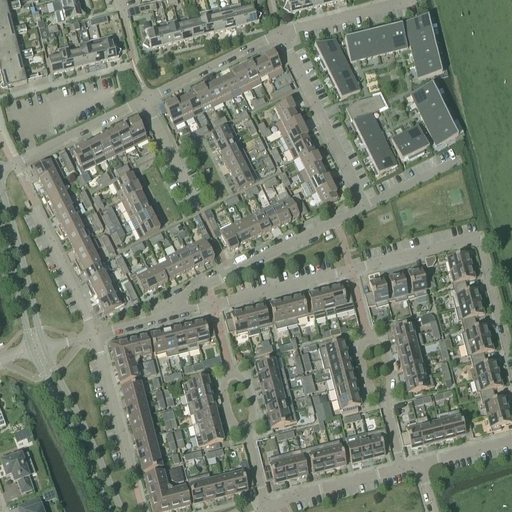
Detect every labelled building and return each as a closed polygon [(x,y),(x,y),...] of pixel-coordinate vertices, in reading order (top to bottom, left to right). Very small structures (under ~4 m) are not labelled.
[(0,0),(0,64),(0,65),(0,62),(0,59),(2,59),(4,66),(0,67),(0,76),(2,84),(1,84),(1,85),(0,85),(0,86),(0,85),(0,88),(0,89),(1,89),(2,90),(3,90),(7,89),(6,84),(8,83),(9,88),(26,84),(26,83),(25,79),(20,61),(20,58),(19,55),(14,37),(13,34),(13,31),(8,13),(7,9),(6,6),(4,0),(0,0)] [(76,0),(68,0),(59,2),(59,3),(56,8),(62,12),(78,8),(76,0)] [(285,6),(282,11),(287,14),(288,16),(301,13),(297,0),(286,0),(287,4),(285,4),(285,6)] [(297,0),(301,13),(312,10),(309,0),(297,0)] [(309,0),(312,10),(322,7),(320,0),(309,0)] [(152,12),(150,6),(138,9),(140,15),(152,12)] [(229,8),(230,13),(234,30),(245,27),(241,10),(239,6),(229,8)] [(78,8),(62,12),(62,13),(59,18),(64,21),(65,23),(85,18),(79,13),(78,8)] [(241,10),(245,27),(258,23),(258,22),(261,17),(256,13),(255,12),(253,13),(252,8),(241,10)] [(229,13),(224,10),(221,16),(220,16),(224,32),(230,31),(231,32),(234,31),(234,30),(230,13),(229,13)] [(208,13),(214,35),(224,32),(220,16),(218,11),(208,13)] [(214,35),(208,13),(197,16),(199,21),(203,38),(214,35)] [(94,20),(95,27),(107,24),(106,17),(94,20)] [(431,26),(429,18),(427,18),(403,24),(407,38),(431,32),(429,26),(431,26)] [(176,21),(182,43),(192,40),(188,24),(187,19),(176,21)] [(166,24),(171,46),(182,43),(176,21),(166,24)] [(199,21),(188,24),(192,40),(203,38),(199,21)] [(156,28),(161,48),(171,46),(166,24),(155,27),(156,28)] [(394,28),(394,26),(386,28),(392,54),(407,50),(401,26),(394,28)] [(161,48),(156,28),(145,31),(146,35),(147,40),(145,40),(145,42),(142,47),(147,50),(148,52),(161,48)] [(379,57),(381,56),(392,54),(386,28),(378,30),(379,32),(373,33),(379,57)] [(432,39),(431,32),(407,38),(410,52),(436,46),(434,38),(432,39)] [(366,35),(366,33),(358,35),(364,60),(379,57),(373,33),(366,35)] [(350,64),(364,60),(358,35),(350,37),(351,39),(344,40),(350,64)] [(103,56),(105,63),(118,59),(118,58),(121,53),(115,49),(112,37),(99,41),(103,56)] [(105,63),(103,56),(99,41),(89,43),(94,65),(105,63)] [(321,62),(340,53),(334,42),(314,47),(315,50),(313,50),(317,57),(319,57),(321,62)] [(78,46),(80,52),(84,68),(94,65),(89,43),(78,46)] [(414,66),(437,60),(436,54),(438,54),(436,46),(410,52),(414,66)] [(73,71),(70,56),(69,54),(68,55),(63,52),(60,57),(59,57),(63,73),(73,71)] [(84,68),(80,52),(69,54),(70,56),(73,71),(84,68)] [(328,75),(346,66),(340,53),(321,62),(320,63),(323,70),(325,69),(328,75)] [(267,77),(269,81),(283,75),(272,54),(264,58),(264,59),(260,61),(267,77)] [(63,73),(59,57),(48,60),(52,76),(63,73)] [(439,66),(437,60),(414,66),(417,81),(441,75),(441,74),(443,74),(441,66),(439,66)] [(258,81),(267,77),(260,61),(251,66),(258,81)] [(240,70),(251,90),(261,85),(258,81),(251,66),(250,65),(240,70)] [(332,89),(334,88),(353,79),(346,66),(328,75),(331,81),(329,82),(332,89)] [(251,90),(240,70),(230,74),(231,76),(231,75),(239,91),(238,91),(241,95),(251,90)] [(222,80),(224,83),(230,95),(238,91),(239,91),(231,75),(231,76),(222,80)] [(341,101),(359,92),(353,79),(334,88),(337,94),(335,95),(339,102),(340,101),(341,101)] [(212,85),(222,104),(232,99),(230,95),(224,83),(222,80),(212,85)] [(212,85),(203,89),(212,109),(222,104),(212,85)] [(437,92),(433,85),(432,86),(431,85),(409,96),(416,109),(438,98),(435,93),(437,92)] [(276,93),(278,99),(292,92),(289,87),(276,93)] [(193,94),(203,114),(212,109),(203,89),(202,88),(192,93),(193,94)] [(184,99),(194,118),(203,114),(193,94),(184,99)] [(352,125),(371,116),(384,109),(378,98),(356,104),(345,111),(352,125)] [(441,104),(438,98),(416,109),(422,122),(446,110),(442,103),(441,104)] [(184,99),(174,103),(184,123),(194,118),(184,99)] [(257,102),(259,108),(265,105),(266,105),(263,99),(257,102)] [(259,108),(257,102),(256,101),(251,103),(254,111),(259,108)] [(174,103),(174,102),(164,107),(174,128),(184,123),(174,103)] [(280,123),(295,116),(293,111),(294,111),(290,102),(274,110),(280,123)] [(429,135),(451,124),(448,119),(450,118),(446,110),(422,122),(429,135)] [(239,115),(242,121),(248,118),(245,113),(239,115)] [(242,121),(239,115),(234,118),(237,124),(242,121)] [(282,139),(303,128),(299,120),(298,120),(295,116),(280,123),(275,125),(282,139)] [(358,138),(377,129),(371,116),(352,125),(350,126),(354,133),(356,132),(358,138)] [(227,124),(224,118),(218,121),(221,127),(227,124)] [(124,128),(134,148),(147,141),(137,121),(128,125),(128,126),(124,128)] [(221,127),(218,121),(213,124),(216,130),(221,127)] [(247,130),(253,127),(250,122),(243,126),(246,131),(247,130)] [(266,131),(265,130),(263,124),(257,127),(260,133),(266,131)] [(453,130),(451,124),(429,135),(435,148),(457,138),(457,137),(459,136),(455,129),(453,130)] [(124,153),(134,148),(124,128),(124,127),(113,132),(114,133),(124,153)] [(215,146),(235,136),(230,127),(211,137),(215,146)] [(416,158),(423,154),(422,152),(428,149),(417,127),(404,134),(416,158)] [(200,130),(202,136),(208,133),(205,128),(200,130)] [(303,128),(282,139),(288,151),(308,142),(306,137),(307,137),(303,128)] [(266,131),(260,133),(263,139),(270,135),(267,129),(265,130),(266,131)] [(365,151),(384,141),(377,129),(358,138),(357,139),(360,146),(362,145),(365,151)] [(202,136),(200,130),(194,133),(197,139),(202,136)] [(105,137),(115,157),(124,153),(114,133),(105,137)] [(408,161),(416,158),(404,134),(391,140),(402,163),(408,160),(408,161)] [(190,135),(179,141),(181,147),(192,141),(190,135)] [(235,136),(215,146),(220,155),(239,146),(235,136)] [(95,142),(105,162),(115,157),(105,137),(95,142)] [(256,149),(262,146),(259,140),(254,143),(256,149)] [(371,163),(390,154),(384,141),(365,151),(363,151),(367,159),(368,158),(371,163)] [(95,142),(86,147),(95,166),(95,167),(105,162),(95,142)] [(308,142),(288,151),(293,161),(298,159),(313,152),(308,142)] [(95,167),(95,166),(86,147),(86,146),(77,150),(77,151),(72,154),(82,173),(95,167)] [(239,146),(220,155),(224,164),(244,155),(239,146)] [(273,159),(278,156),(275,150),(270,153),(273,159)] [(298,159),(304,171),(304,172),(319,164),(319,165),(320,164),(315,155),(314,155),(313,152),(298,159)] [(140,160),(142,166),(156,159),(153,153),(140,160)] [(65,168),(71,165),(65,154),(59,157),(65,168)] [(378,177),(396,168),(390,154),(371,163),(374,169),(372,170),(376,177),(377,176),(378,177)] [(244,155),(224,164),(229,174),(248,164),(244,155)] [(278,156),(273,159),(275,164),(281,162),(278,156)] [(265,167),(271,164),(268,159),(263,161),(265,167)] [(142,166),(140,160),(134,163),(137,168),(142,166)] [(59,171),(54,161),(32,172),(37,182),(38,182),(38,181),(59,171)] [(248,164),(229,174),(233,183),(249,175),(249,176),(253,173),(248,164)] [(271,164),(265,167),(268,172),(274,169),(271,164)] [(324,174),(319,165),(319,164),(304,172),(304,171),(299,174),(304,184),(324,174)] [(71,165),(65,168),(68,173),(73,171),(71,165)] [(121,169),(124,175),(129,172),(126,166),(121,169)] [(124,175),(121,169),(115,172),(118,178),(124,175)] [(59,171),(38,181),(38,182),(42,190),(59,182),(64,180),(59,171)] [(281,183),(287,180),(284,174),(278,177),(281,183)] [(324,174),(304,184),(311,197),(315,195),(315,194),(331,186),(327,178),(326,178),(324,174)] [(117,195),(136,185),(132,175),(112,185),(117,195)] [(249,175),(233,183),(238,192),(253,185),(249,176),(249,175)] [(101,179),(104,184),(110,182),(107,176),(101,179)] [(104,184),(101,179),(96,182),(98,187),(104,184)] [(269,182),(271,187),(277,185),(274,179),(269,182)] [(287,180),(281,183),(284,189),(290,186),(287,180)] [(42,190),(39,192),(45,205),(66,196),(59,182),(42,190)] [(271,187),(269,182),(263,184),(266,190),(271,187)] [(121,204),(141,194),(136,185),(117,195),(121,204)] [(315,194),(315,195),(322,208),(337,200),(335,195),(336,195),(331,186),(315,194)] [(250,191),(253,197),(258,194),(255,188),(250,191)] [(253,197),(250,191),(244,194),(248,201),(253,198),(253,197)] [(141,194),(121,204),(126,213),(145,203),(141,194)] [(295,204),(301,202),(298,195),(292,198),(295,204)] [(66,196),(45,205),(52,219),(56,218),(55,217),(72,209),(66,196)] [(95,205),(100,203),(98,197),(92,200),(95,205)] [(230,200),(233,206),(239,203),(236,198),(230,200)] [(289,223),(289,222),(298,218),(289,198),(279,203),(289,223)] [(233,206),(230,200),(225,203),(228,209),(233,206)] [(88,201),(83,204),(86,209),(91,207),(88,201)] [(301,202),(295,204),(302,218),(307,215),(301,202)] [(100,203),(95,205),(97,211),(103,208),(100,203)] [(130,222),(150,212),(145,203),(126,213),(130,222)] [(279,227),(279,228),(279,229),(290,224),(289,222),(289,223),(279,203),(269,208),(271,212),(272,212),(279,227)] [(56,218),(60,226),(77,218),(81,216),(76,206),(72,209),(55,217),(56,218)] [(150,212),(130,222),(135,231),(154,222),(150,212)] [(251,217),(260,237),(270,232),(262,217),(263,216),(261,212),(251,217)] [(262,217),(270,232),(279,228),(279,227),(272,212),(271,212),(263,216),(262,217)] [(104,224),(109,221),(107,215),(101,218),(104,224)] [(241,222),(251,241),(260,237),(251,217),(241,222)] [(83,232),(83,231),(77,218),(60,226),(56,228),(63,242),(67,240),(83,232)] [(218,231),(213,219),(207,222),(213,233),(218,231)] [(109,221),(104,224),(106,229),(112,226),(109,221)] [(154,222),(135,231),(139,241),(159,231),(154,222)] [(232,226),(241,246),(251,241),(241,222),(232,226)] [(100,224),(94,226),(97,232),(102,229),(100,224)] [(202,225),(196,228),(201,239),(207,236),(202,225)] [(173,229),(177,236),(183,233),(179,226),(173,229)] [(241,246),(232,226),(218,233),(229,254),(237,249),(237,248),(241,246)] [(72,250),(88,242),(88,241),(92,239),(88,229),(83,231),(83,232),(67,240),(72,250)] [(177,236),(173,229),(168,231),(171,239),(177,236)] [(113,242),(118,239),(116,234),(110,237),(113,242)] [(155,238),(157,243),(163,241),(160,235),(155,238)] [(104,247),(110,244),(107,238),(101,241),(104,247)] [(157,243),(155,238),(148,241),(151,247),(157,243)] [(118,239),(113,242),(116,248),(121,245),(118,239)] [(203,265),(202,265),(203,266),(213,261),(203,240),(193,245),(203,265)] [(72,250),(76,260),(77,260),(93,252),(94,252),(98,250),(93,241),(89,243),(88,242),(72,250)] [(136,247),(139,253),(144,250),(141,245),(136,247)] [(184,250),(194,269),(202,265),(203,265),(193,245),(184,250)] [(139,253),(136,247),(129,250),(132,256),(139,253)] [(184,250),(175,254),(184,274),(194,269),(184,250)] [(77,260),(76,260),(73,262),(80,276),(83,274),(100,266),(100,265),(94,252),(93,252),(77,260)] [(167,264),(175,279),(184,274),(175,254),(165,259),(167,264)] [(468,256),(456,259),(455,255),(446,257),(450,274),(472,268),(469,257),(469,256),(468,256)] [(436,257),(426,259),(428,269),(438,266),(436,257)] [(118,268),(124,265),(121,260),(115,262),(118,268)] [(419,261),(421,271),(428,270),(426,260),(419,261)] [(83,274),(88,283),(105,275),(109,273),(104,263),(100,265),(100,266),(83,274)] [(167,264),(158,268),(166,283),(175,279),(167,264)] [(148,273),(149,273),(147,268),(133,275),(143,295),(148,292),(148,293),(157,289),(148,273)] [(166,283),(158,268),(149,273),(148,273),(157,289),(167,284),(166,283)] [(475,279),(472,268),(450,274),(453,285),(451,286),(453,292),(466,289),(464,283),(474,280),(475,280),(475,279)] [(407,274),(410,284),(403,286),(406,299),(413,298),(414,300),(426,297),(424,287),(420,274),(419,270),(408,273),(407,273),(407,274)] [(427,272),(420,274),(424,287),(431,285),(427,272)] [(88,283),(84,284),(91,298),(95,297),(94,296),(111,288),(105,275),(88,283)] [(388,279),(391,289),(384,291),(387,304),(394,302),(395,305),(407,302),(406,299),(403,286),(400,275),(389,278),(388,278),(388,279)] [(369,284),(371,294),(364,296),(367,309),(375,307),(376,310),(388,307),(387,304),(384,291),(381,280),(370,282),(369,283),(369,284)] [(126,292),(132,289),(129,284),(123,287),(126,292)] [(94,296),(95,297),(99,305),(99,306),(120,295),(115,286),(111,288),(94,296)] [(329,291),(336,316),(354,312),(348,290),(342,292),(340,288),(329,291)] [(132,289),(126,292),(132,303),(137,301),(132,289)] [(454,311),(482,304),(479,293),(478,292),(477,292),(467,295),(466,289),(453,292),(448,293),(450,300),(451,299),(454,311)] [(325,319),(335,317),(336,316),(329,291),(319,294),(325,319)] [(325,319),(319,294),(308,297),(309,301),(313,317),(314,322),(325,319)] [(99,306),(99,305),(98,306),(103,316),(125,305),(120,295),(99,306)] [(296,322),(296,321),(313,317),(309,301),(303,302),(302,298),(291,301),(296,322)] [(296,322),(291,301),(280,304),(287,329),(298,326),(296,321),(296,322)] [(264,312),(264,315),(268,329),(275,327),(276,332),(287,329),(280,304),(269,307),(270,311),(264,312)] [(484,315),(482,304),(454,311),(458,323),(460,322),(462,328),(475,325),(473,319),(483,316),(484,316),(484,315)] [(268,329),(264,315),(264,312),(263,308),(252,311),(258,331),(268,329)] [(247,334),(248,339),(259,336),(258,331),(252,311),(242,314),(247,334)] [(247,334),(242,314),(230,316),(232,320),(224,322),(228,335),(235,333),(236,337),(247,334)] [(415,337),(412,326),(411,321),(394,325),(395,330),(392,331),(395,342),(415,337)] [(192,326),(197,347),(209,344),(208,340),(215,338),(211,325),(204,327),(203,323),(192,326)] [(487,328),(486,328),(477,331),(475,325),(462,328),(463,334),(461,335),(464,347),(491,340),(488,329),(488,328),(487,328)] [(197,347),(192,326),(181,329),(187,350),(187,349),(197,347)] [(171,332),(177,357),(188,354),(187,349),(187,350),(181,329),(171,332)] [(177,357),(171,332),(161,334),(166,355),(165,355),(167,360),(177,357)] [(166,355),(161,334),(150,337),(155,358),(165,355),(166,355)] [(397,353),(409,350),(418,347),(418,348),(423,347),(420,335),(415,337),(395,342),(397,353)] [(111,352),(120,385),(138,380),(135,366),(137,365),(139,362),(138,359),(150,356),(146,338),(115,346),(114,346),(114,347),(113,347),(112,348),(112,349),(111,350),(111,351),(111,352)] [(494,351),(491,340),(464,347),(467,359),(469,358),(471,364),(484,361),(483,355),(493,352),(494,351)] [(321,361),(346,355),(343,344),(318,350),(321,361)] [(400,363),(412,360),(421,358),(418,348),(418,347),(409,350),(397,353),(400,363)] [(346,355),(321,361),(324,372),(328,371),(328,370),(349,365),(346,355)] [(412,360),(400,363),(403,374),(423,368),(421,358),(412,360)] [(278,372),(275,361),(255,366),(258,377),(278,372)] [(496,364),(486,367),(484,361),(471,364),(473,371),(475,370),(477,381),(478,382),(500,376),(497,365),(497,364),(496,364)] [(331,381),(351,375),(349,365),(328,370),(328,371),(331,381)] [(423,368),(403,374),(405,384),(426,379),(426,378),(423,368)] [(278,372),(258,377),(260,388),(281,383),(285,382),(283,371),(278,372)] [(334,391),(354,386),(351,375),(331,381),(334,391)] [(503,387),(500,376),(478,382),(477,381),(473,382),(476,395),(479,394),(480,400),(494,397),(492,391),(502,388),(503,388),(503,387)] [(431,377),(426,378),(426,379),(405,384),(408,395),(433,388),(431,377)] [(305,380),(307,387),(314,385),(312,378),(305,380)] [(189,395),(196,393),(209,390),(206,379),(181,385),(184,397),(189,395)] [(307,387),(305,380),(299,382),(300,389),(307,387)] [(283,393),(281,383),(260,388),(263,398),(283,393)] [(124,400),(142,396),(139,385),(121,390),(124,400)] [(307,387),(309,394),(316,392),(314,385),(307,387)] [(354,386),(334,391),(336,402),(357,396),(354,386)] [(307,387),(300,389),(302,395),(309,394),(307,387)] [(209,390),(196,393),(189,395),(191,405),(212,400),(209,390)] [(283,393),(263,398),(266,409),(286,403),(283,393)] [(142,396),(124,400),(127,411),(145,406),(142,396)] [(357,413),(356,408),(360,407),(357,396),(336,402),(339,413),(340,412),(341,417),(357,413)] [(313,407),(319,405),(318,397),(311,399),(313,407)] [(505,400),(495,403),(494,397),(480,400),(482,407),(484,406),(487,418),(509,412),(507,401),(506,401),(506,400),(505,400)] [(191,405),(187,406),(190,418),(194,416),(214,411),(212,400),(191,405)] [(268,419),(293,413),(291,402),(286,403),(266,409),(268,419)] [(313,407),(318,423),(322,422),(326,421),(322,404),(319,405),(313,407)] [(145,406),(127,411),(129,421),(147,417),(145,406)] [(197,426),(217,421),(214,411),(194,416),(197,426)] [(448,419),(454,440),(464,437),(463,433),(460,420),(458,412),(447,415),(448,419)] [(511,421),(509,412),(487,418),(491,434),(501,431),(499,427),(511,424),(511,423),(511,421)] [(293,413),(268,419),(271,430),(296,424),(293,413)] [(147,417),(129,421),(132,432),(150,427),(147,417)] [(467,418),(460,420),(463,433),(470,431),(467,418)] [(438,422),(443,442),(454,440),(448,419),(438,422)] [(217,421),(197,426),(192,428),(195,438),(200,437),(199,437),(220,432),(217,421)] [(443,442),(438,422),(427,424),(433,445),(443,442)] [(427,424),(417,427),(422,448),(433,445),(427,424)] [(150,427),(132,432),(135,442),(153,437),(150,427)] [(399,435),(404,452),(422,448),(417,427),(405,430),(406,434),(399,435)] [(366,435),(372,460),(384,457),(383,453),(390,452),(384,430),(366,435)] [(12,435),(15,443),(29,439),(27,431),(12,435)] [(220,432),(199,437),(200,437),(195,438),(198,449),(222,443),(220,432)] [(366,435),(355,438),(357,442),(362,463),(372,460),(366,435)] [(153,437),(135,442),(137,453),(156,448),(153,437)] [(328,445),(334,470),(345,468),(344,463),(350,462),(347,449),(341,450),(338,442),(328,445)] [(362,463),(357,442),(346,445),(347,449),(350,462),(351,466),(362,463)] [(317,448),(324,473),(334,470),(328,445),(317,448)] [(156,448),(137,453),(140,463),(158,458),(156,448)] [(324,473),(317,448),(300,452),(305,473),(306,473),(312,472),(313,476),(324,473)] [(305,473),(300,452),(289,455),(296,480),(307,477),(306,473),(305,473)] [(10,459),(0,462),(0,463),(5,478),(11,476),(14,484),(17,483),(21,495),(32,491),(28,479),(29,478),(21,456),(18,457),(17,455),(9,457),(10,459)] [(279,457),(285,483),(296,480),(289,455),(279,457)] [(285,483),(279,457),(267,460),(269,469),(262,471),(266,484),(273,482),(274,486),(285,483)] [(158,458),(140,463),(143,474),(161,469),(158,458)] [(230,475),(235,496),(247,493),(246,489),(253,487),(248,470),(230,475)] [(170,511),(188,508),(189,507),(185,489),(172,492),(172,490),(168,488),(166,489),(162,474),(144,478),(152,511),(170,511)] [(214,501),(211,489),(209,480),(208,475),(197,478),(201,492),(204,504),(214,501)] [(220,478),(225,498),(235,496),(230,475),(220,478)] [(204,504),(201,492),(197,478),(187,481),(193,506),(204,504)] [(211,489),(214,501),(225,498),(220,478),(209,480),(211,489)] [(38,502),(19,509),(19,511),(41,511),(39,506),(38,502)]
